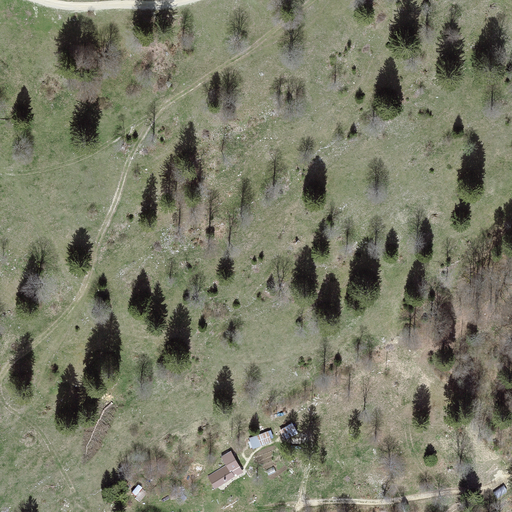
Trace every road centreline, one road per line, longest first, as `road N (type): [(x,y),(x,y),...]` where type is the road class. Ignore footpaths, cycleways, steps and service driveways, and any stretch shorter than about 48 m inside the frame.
road 1 (track): [(296,511),(311,502),(495,487)]
road 2 (track): [(183,0),(41,0)]
road 3 (track): [(301,505),(311,443),(255,451)]
